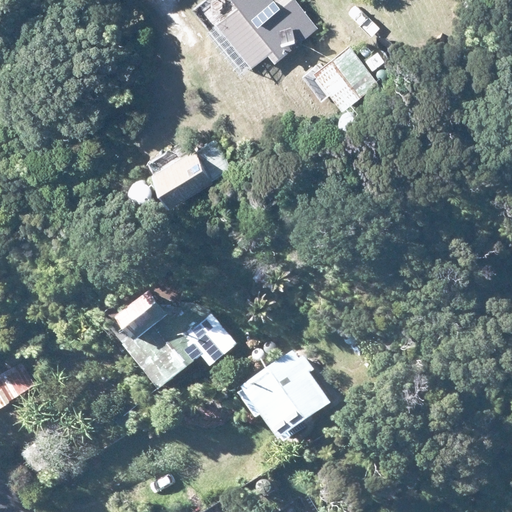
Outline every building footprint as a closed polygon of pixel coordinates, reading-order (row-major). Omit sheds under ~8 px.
[(231,0),(234,2),(210,21),(246,64),(263,50),(271,60),(314,25),(294,0),(231,0)] [(340,108),(376,80),(350,45),(313,74),(340,108)] [(194,149),(148,171),(164,203),(209,181),(207,178),(230,167),(216,139),(194,150),(194,149)] [(148,293),(113,320),(130,341),(122,347),(155,389),(198,356),(207,367),(236,344),(202,300),(171,324),(148,293)] [(292,351),(238,389),(274,440),(327,403),(292,351)] [(18,396),(33,386),(20,364),(0,376),(0,408),(12,401),(17,410),(24,405),(18,396)] [(58,375),(77,398),(90,388),(71,364),(58,375)] [(88,511),(103,511),(119,504),(109,487),(83,503),(88,511)]
